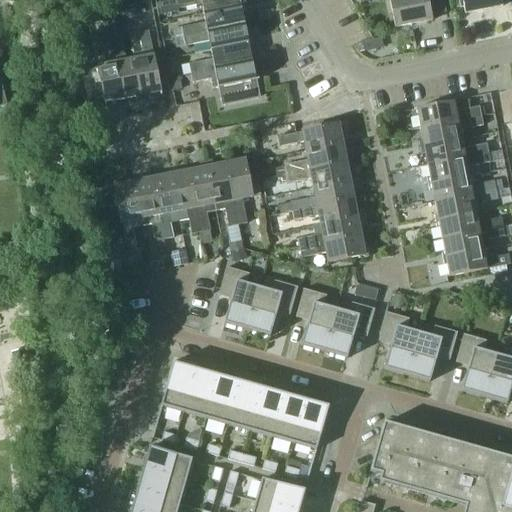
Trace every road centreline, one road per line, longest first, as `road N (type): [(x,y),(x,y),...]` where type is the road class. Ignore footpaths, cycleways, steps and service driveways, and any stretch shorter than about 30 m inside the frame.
road 1 (residential): [(363,391),(165,332)]
road 2 (residential): [(98,511),(144,347),(165,332)]
road 3 (residential): [(342,64),(361,80),(511,51)]
road 4 (residential): [(511,430),(363,391)]
road 5 (residential): [(329,511),(363,391)]
